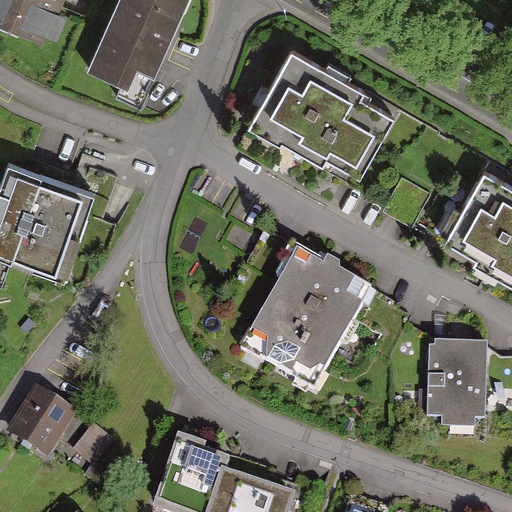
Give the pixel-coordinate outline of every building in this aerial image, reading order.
[(0,0),(0,18),(39,36),(55,0),(0,0)] [(188,0),(115,0),(84,71),(144,98),(188,0)] [(397,113),(293,48),(251,116),(355,181),(397,113)] [(0,261),(64,282),(93,191),(8,163),(0,188),(0,261)] [(511,182),(484,165),(441,234),(511,277),(511,182)] [(312,395),(372,289),(292,243),(231,349),(312,395)] [(491,341),(427,343),(430,438),(493,436),(491,341)] [(49,458),(78,412),(36,386),(6,432),(49,458)] [(74,454),(95,469),(115,441),(94,426),(74,454)] [(154,510),(159,511),(212,511),(231,457),(179,440),(154,510)] [(292,511),(303,481),(231,457),(212,511),(292,511)]
